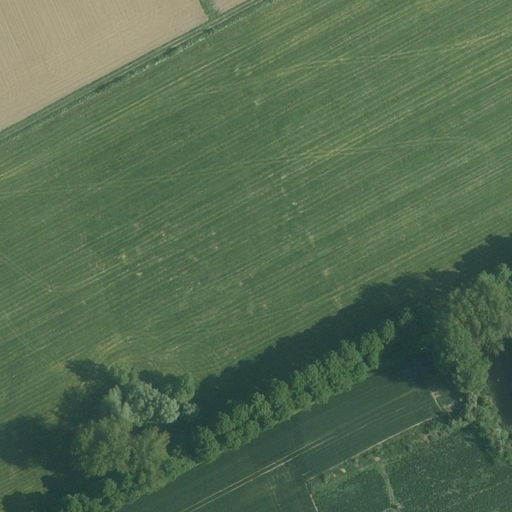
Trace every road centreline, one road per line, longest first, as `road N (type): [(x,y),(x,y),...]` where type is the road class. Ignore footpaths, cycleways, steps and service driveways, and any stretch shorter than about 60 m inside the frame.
road 1 (track): [(511,277),(73,511)]
road 2 (track): [(0,137),(259,0)]
